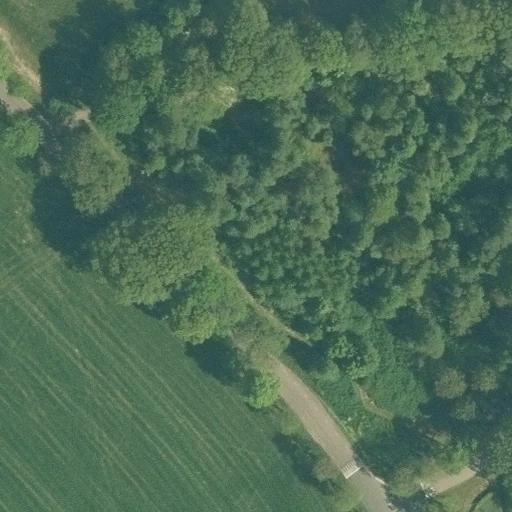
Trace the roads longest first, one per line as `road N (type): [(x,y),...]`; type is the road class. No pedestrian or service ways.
road 1 (tertiary): [(382,510),(286,381),(0,90)]
road 2 (track): [(50,139),(86,113),(226,82)]
road 3 (unclassified): [(382,510),(477,457),(511,410)]
